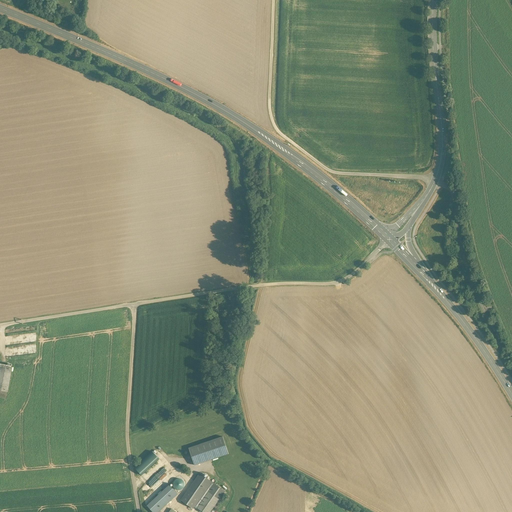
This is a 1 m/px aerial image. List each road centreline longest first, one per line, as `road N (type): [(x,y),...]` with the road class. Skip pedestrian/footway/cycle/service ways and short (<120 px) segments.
road 1 (primary): [(0,7),(240,120),(389,239)]
road 2 (unclassified): [(389,239),(331,283),(261,284),(0,325)]
road 3 (unclassified): [(277,0),(271,111),(278,132),(334,172),(434,181)]
road 4 (track): [(135,303),(130,433),(140,511)]
road 5 (secondary): [(433,0),(442,138),(434,181)]
road 6 (primary): [(419,271),(511,393)]
